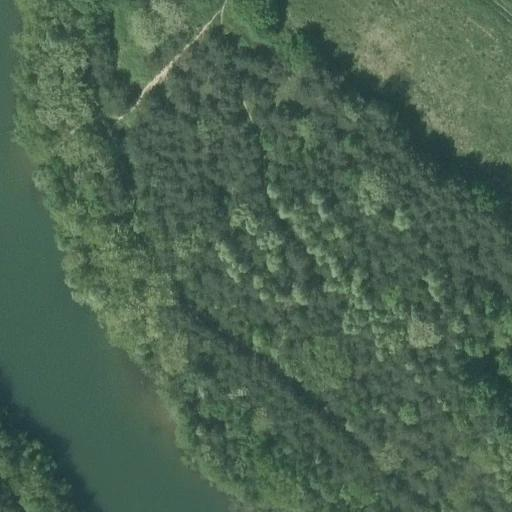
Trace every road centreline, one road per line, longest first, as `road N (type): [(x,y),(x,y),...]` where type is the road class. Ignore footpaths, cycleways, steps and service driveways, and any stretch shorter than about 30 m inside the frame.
road 1 (track): [(110,123),(164,273),(183,298),(270,345),(457,511)]
road 2 (track): [(73,0),(88,77),(110,123)]
